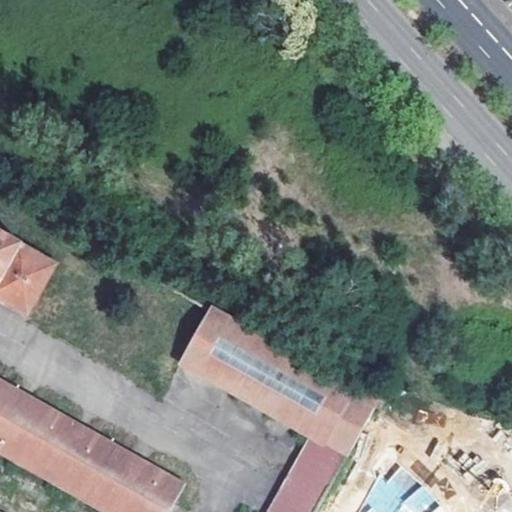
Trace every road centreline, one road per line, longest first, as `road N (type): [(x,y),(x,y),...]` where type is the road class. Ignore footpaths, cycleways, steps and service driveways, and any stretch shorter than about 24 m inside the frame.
road 1 (secondary): [(355,0),(511,174)]
road 2 (residential): [(386,423),(468,511)]
